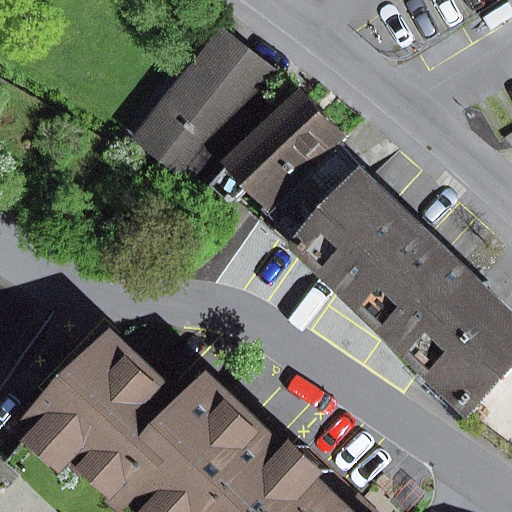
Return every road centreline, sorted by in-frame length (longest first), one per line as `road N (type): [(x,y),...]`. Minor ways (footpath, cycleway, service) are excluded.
road 1 (residential): [(511,502),(243,306),(192,298),(130,308),(64,288),(0,243)]
road 2 (residential): [(280,0),(511,190)]
